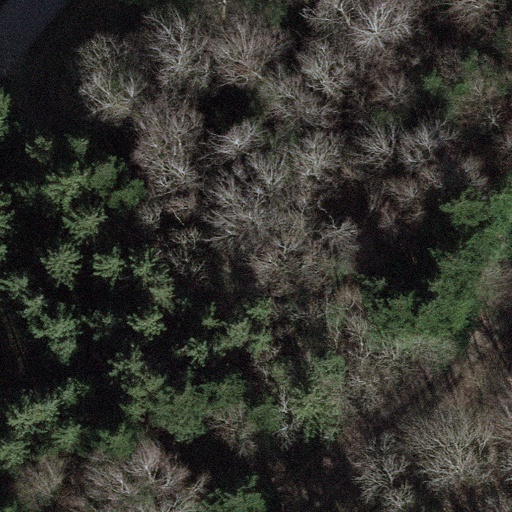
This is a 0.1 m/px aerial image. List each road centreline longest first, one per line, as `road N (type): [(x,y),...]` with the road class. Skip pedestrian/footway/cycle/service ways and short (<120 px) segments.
road 1 (track): [(299,511),(511,324)]
road 2 (unclassified): [(0,101),(93,0)]
